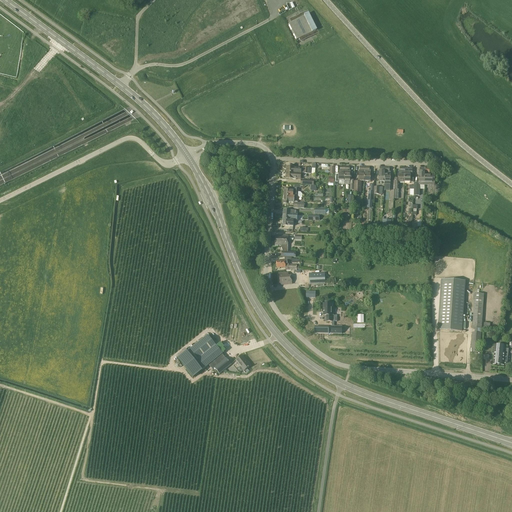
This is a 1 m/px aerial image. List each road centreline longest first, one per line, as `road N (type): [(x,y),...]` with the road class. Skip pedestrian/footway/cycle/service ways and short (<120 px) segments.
road 1 (unclassified): [(511,380),(348,367),(301,339),(266,288),(273,158)]
road 2 (tertiary): [(511,186),(452,138),(322,0)]
road 3 (secondary): [(186,155),(131,93),(5,0)]
road 4 (motorway): [(0,125),(204,0)]
road 5 (motorway): [(182,0),(0,112)]
road 6 (unclassified): [(0,200),(129,138),(166,164),(177,160)]
road 7 (secondary): [(277,334),(252,298),(190,160)]
road 8 (secondary): [(511,443),(342,384)]
road 9 (unclassified): [(443,164),(273,158)]
road 10 (track): [(132,60),(181,52),(242,15),(246,0)]
